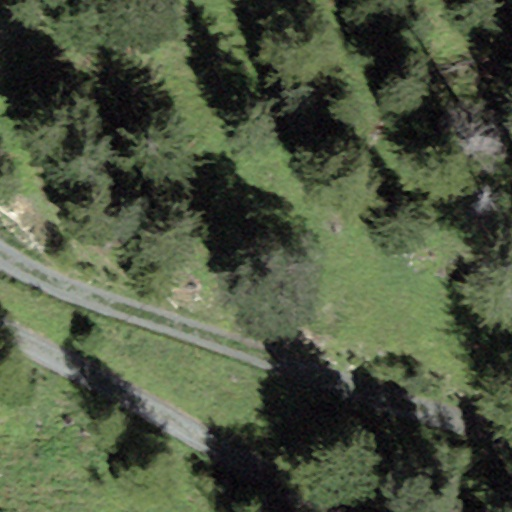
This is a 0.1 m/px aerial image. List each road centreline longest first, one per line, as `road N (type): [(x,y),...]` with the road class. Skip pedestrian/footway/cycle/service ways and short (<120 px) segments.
road 1 (track): [(511,446),(207,368)]
road 2 (track): [(207,368),(511,403)]
road 3 (track): [(207,368),(0,246)]
